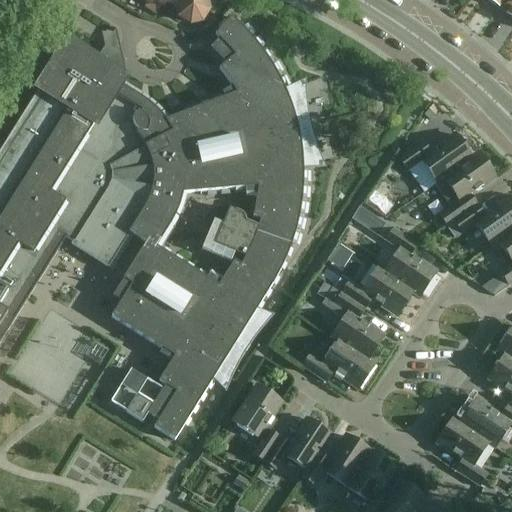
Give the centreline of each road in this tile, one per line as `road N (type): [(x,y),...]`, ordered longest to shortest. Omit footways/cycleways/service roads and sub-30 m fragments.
road 1 (residential): [(363,417),(442,290),(460,288),(495,312)]
road 2 (tertiary): [(511,119),(358,0)]
road 3 (residential): [(415,440),(495,312)]
